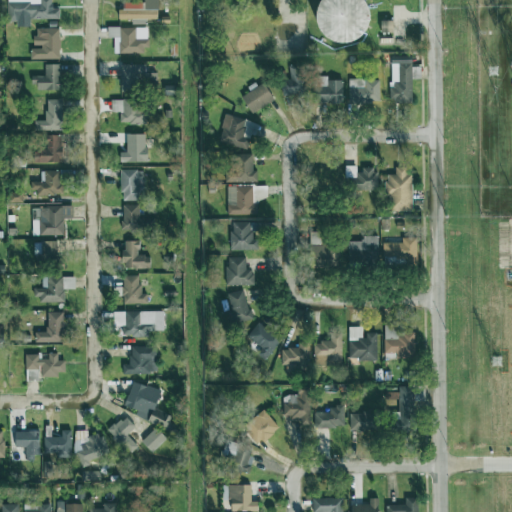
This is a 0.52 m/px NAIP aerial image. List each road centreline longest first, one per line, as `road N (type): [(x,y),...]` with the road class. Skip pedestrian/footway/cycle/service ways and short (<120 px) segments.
road 1 (residential): [(432,0),(439,511)]
road 2 (residential): [(91,0),(94,385),(80,398),(16,400)]
road 3 (residential): [(511,464),(307,467),(293,478),(292,511)]
road 4 (residential): [(434,137),(297,137),(286,150),(287,217)]
road 5 (residential): [(436,298),(297,295),(287,217)]
